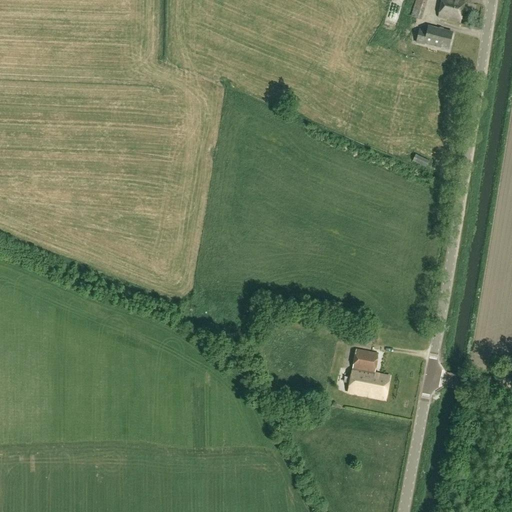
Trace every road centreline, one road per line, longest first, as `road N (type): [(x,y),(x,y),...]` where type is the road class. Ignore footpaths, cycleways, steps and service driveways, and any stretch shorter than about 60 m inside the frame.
road 1 (tertiary): [(429,378),(491,0)]
road 2 (tertiary): [(404,511),(429,378)]
